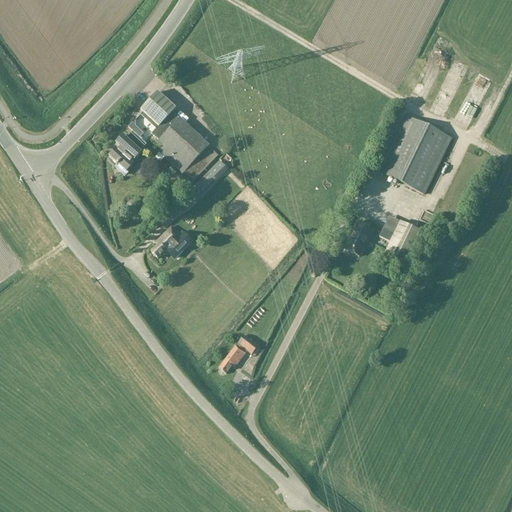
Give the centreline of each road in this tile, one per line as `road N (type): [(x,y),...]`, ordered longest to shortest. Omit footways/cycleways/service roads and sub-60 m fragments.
road 1 (tertiary): [(318,511),(170,369),(28,176)]
road 2 (secondary): [(28,176),(123,85),(186,0)]
road 3 (unknown): [(232,0),(398,102)]
